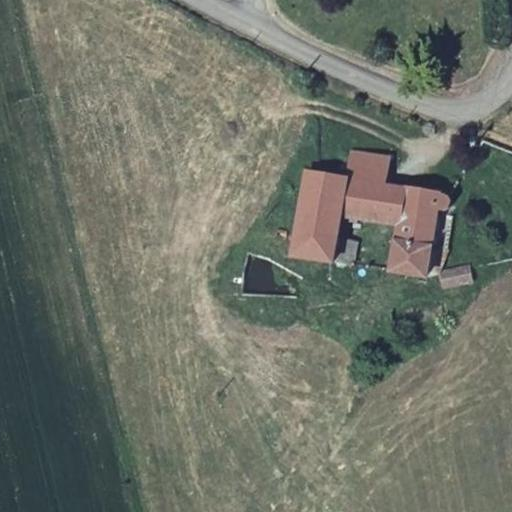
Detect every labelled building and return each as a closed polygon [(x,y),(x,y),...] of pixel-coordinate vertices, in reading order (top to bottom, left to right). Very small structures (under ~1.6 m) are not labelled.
[(359,220),(360,214),(366,181),(386,184),(391,159),(355,152),(350,178),(313,171),(298,254),(354,263),(358,239),(342,236),(345,217),(359,220)] [(366,181),(360,214),(404,221),(409,188),(386,184),(366,181)] [(438,248),(450,250),(456,214),(442,211),(454,206),(455,196),(409,188),(404,221),(398,259),(385,257),(383,267),(433,274),(438,248)] [(441,275),(450,250),(438,248),(433,274),(441,275)] [(475,281),(473,269),(444,275),(445,288),(456,285),(475,281)] [(394,338),(445,330),(444,305),(391,312),(394,338)]
